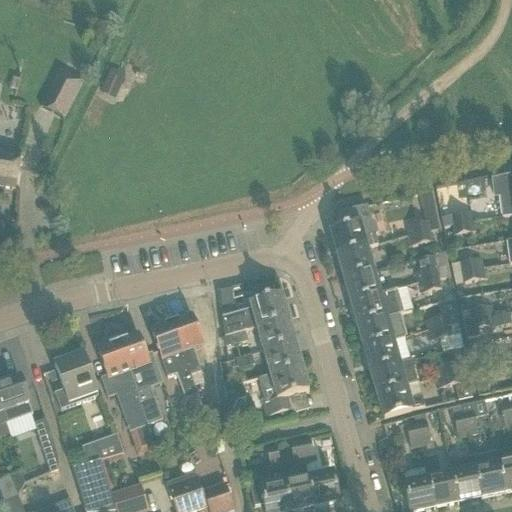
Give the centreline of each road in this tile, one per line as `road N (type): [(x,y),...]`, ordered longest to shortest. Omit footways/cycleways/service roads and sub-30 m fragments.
road 1 (residential): [(0,324),(298,253)]
road 2 (residential): [(368,511),(298,253)]
